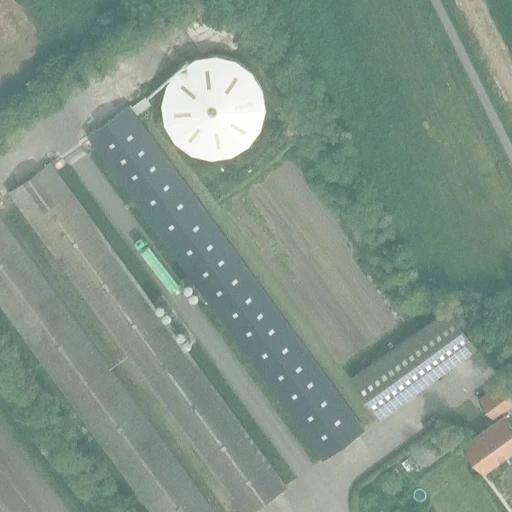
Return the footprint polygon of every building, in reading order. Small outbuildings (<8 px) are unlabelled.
[(182,66),(179,68),(176,71),(174,74),(172,77),(170,81),(168,84),(167,88),(166,92),(165,96),(164,99),(164,103),(164,107),(165,111),(165,115),(166,119),(168,122),(169,126),(171,129),(173,133),(175,136),(178,139),(181,141),(184,144),(187,146),(190,148),(194,150),(198,151),(201,152),(205,153),(209,154),(213,154),(217,154),(221,153),(225,153),(228,152),(232,150),(236,149),(239,147),(242,145),(245,143),(248,140),(251,137),(254,134),(256,131),(258,128),(259,124),(261,120),(262,117),(263,113),(263,109),(264,105),(264,101),(263,97),(262,93),(261,90),(260,86),(259,82),(257,79),(255,76),(252,72),(250,70),(247,67),(244,64),(241,62),(237,60),(234,58),(230,57),(226,56),(222,55),(218,55),(215,54),(211,54),(207,55),(203,56),(199,57),(195,58),(192,59),(188,61),(185,63),(182,66)] [(323,457),(363,428),(127,105),(116,113),(109,104),(92,115),(100,125),(88,134),(323,457)] [(243,511),(247,511),(285,485),(49,162),(38,170),(30,161),(14,172),(21,182),(10,190),(243,511)] [(0,300),(154,511),(214,511),(0,217),(0,300)] [(379,416),(476,346),(448,307),(351,378),(379,416)] [(511,403),(511,395),(502,381),(479,398),(493,417),(511,403)] [(463,444),(483,471),(511,450),(511,425),(504,414),(463,444)]
